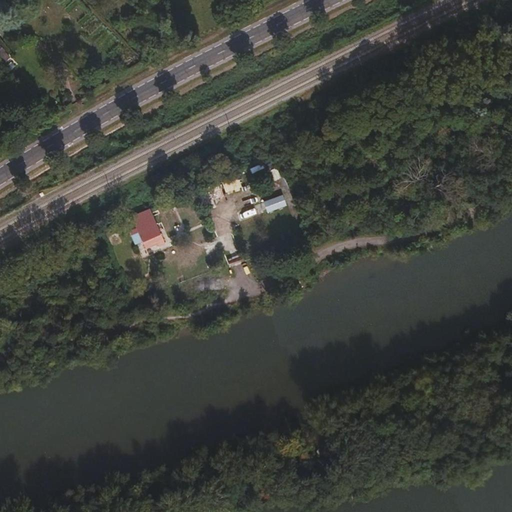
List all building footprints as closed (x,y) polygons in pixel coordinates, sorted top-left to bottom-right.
[(252,173),(264,168),(262,163),(250,168),(252,173)] [(277,168),(269,169),(271,180),(278,179),(277,168)] [(410,182),(400,186),(402,192),(413,187),(410,182)] [(265,203),(267,211),(286,206),(284,198),(265,203)] [(141,225),(146,237),(157,232),(152,221),(141,225)] [(146,237),(141,225),(136,228),(140,240),(146,237)]
